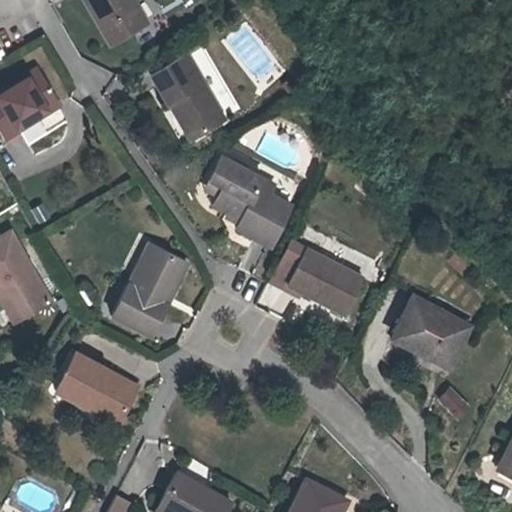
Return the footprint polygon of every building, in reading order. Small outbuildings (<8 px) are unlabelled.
[(148,19),(137,0),(86,0),(110,41),(148,19)] [(178,102),(195,133),(226,116),(191,52),(151,75),(169,107),(178,102)] [(61,106),(38,67),(0,87),(0,133),(2,138),(61,106)] [(178,102),(169,107),(187,138),(195,133),(178,102)] [(260,186),(265,176),(223,155),(205,191),(218,197),(215,204),(244,219),(238,230),(272,247),(294,203),(274,193),(260,186)] [(260,186),(274,193),(279,183),(265,176),(260,186)] [(0,279),(21,317),(51,300),(11,231),(0,237),(0,279)] [(158,298),(180,259),(151,244),(116,312),(153,332),(169,304),(158,298)] [(367,278),(310,247),(291,283),(348,313),(367,278)] [(158,298),(169,304),(190,265),(180,259),(158,298)] [(0,279),(0,295),(14,321),(21,317),(0,279)] [(266,284),(258,301),(283,313),(291,296),(266,284)] [(474,326),(419,297),(398,337),(454,365),(474,326)] [(93,397),(123,415),(140,383),(79,349),(58,389),(88,406),(93,397)] [(455,420),(470,406),(449,385),(435,399),(455,420)] [(93,397),(88,406),(118,424),(123,415),(93,397)] [(160,509),(165,511),(226,511),(234,499),(181,470),(160,509)] [(345,511),(352,498),(311,480),(296,511),(345,511)] [(129,511),(133,504),(118,495),(108,511),(129,511)]
